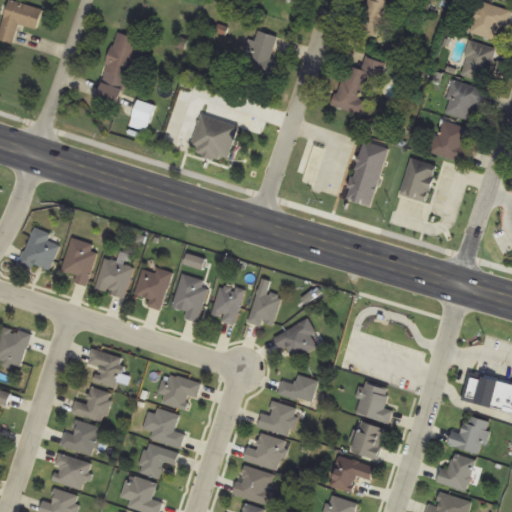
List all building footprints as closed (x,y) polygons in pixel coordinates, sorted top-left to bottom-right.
[(368,0),(367,0),(357,30),(378,38),(392,0),(372,0),(372,1),(368,0)] [(43,11),(10,1),(0,34),(0,41),(13,45),(19,26),(38,31),(43,11)] [(471,34),(496,41),(500,27),(508,30),(511,15),(511,11),(479,3),(471,34)] [(279,39),(257,31),(244,70),(273,80),(279,63),(271,60),(279,39)] [(148,42),(118,33),(105,76),(128,83),(132,70),(139,72),(148,42)] [(497,50),(471,41),(459,74),(485,84),(497,50)] [(385,64),(366,58),(362,70),(347,66),(335,108),(364,116),(369,101),(362,99),(365,87),(377,91),(385,64)] [(475,123),(485,91),(454,81),(444,113),(475,123)] [(156,106),(138,101),(132,118),(150,124),(156,106)] [(191,152),(229,163),(239,127),(202,116),(191,152)] [(472,130),(441,121),(432,154),(465,163),(469,147),(467,147),(472,130)] [(429,203),(437,166),(410,160),(402,197),(429,203)] [(372,207),(381,177),(356,170),(348,200),(372,207)] [(36,265),(51,272),(61,246),(50,242),(53,235),(35,228),(21,265),(34,270),(36,265)] [(76,283),(88,287),(99,246),(73,239),(64,272),(78,276),(76,283)] [(97,290),(126,299),(135,267),(106,258),(97,290)] [(163,311),(173,273),(156,268),(155,272),(144,269),(137,296),(150,300),(148,307),(163,311)] [(210,282),(183,276),(174,309),(188,312),(186,320),(200,323),(210,282)] [(222,323),(238,326),(245,290),(220,285),(214,317),(223,318),(222,323)] [(284,297),(261,289),(250,322),(273,330),(284,297)] [(283,352),(289,348),(297,361),(319,348),(313,337),(318,334),(309,320),(276,339),(283,352)] [(0,344),(0,361),(24,367),(32,335),(4,328),(0,344)] [(118,390),(128,361),(94,350),(89,366),(100,370),(96,383),(118,390)] [(511,412),(511,384),(471,374),(464,401),(511,412)] [(162,404),(187,411),(190,397),(199,399),(203,384),(170,375),(162,404)] [(285,381),(280,395),(314,405),(320,382),(300,376),(297,385),(285,381)] [(392,392),(367,383),(357,414),(391,425),(395,412),(386,408),(392,392)] [(105,424),(114,395),(93,388),(87,405),(77,401),(73,414),(105,424)] [(0,411),(2,407),(9,409),(13,394),(0,390),(0,411)] [(270,416),(264,414),(260,427),(291,438),(300,411),(275,402),(270,416)] [(186,436),(177,433),(181,416),(154,409),(148,430),(154,431),(152,441),(183,449),(186,436)] [(493,423),(468,416),(463,432),(455,429),(450,446),(484,456),(493,423)] [(96,457),(104,429),(78,422),(74,435),(67,433),(63,447),(96,457)] [(349,454),(377,462),(387,430),(359,422),(349,454)] [(249,449),(246,462),(281,471),(288,442),(262,435),(258,451),(249,449)] [(139,473),(161,480),(166,464),(177,468),(181,455),(149,444),(139,473)] [(93,464),(60,455),(52,482),(85,491),(93,464)] [(451,471),(442,469),(438,484),(470,492),(478,461),(455,455),(451,471)] [(377,467),(340,457),(332,488),(354,494),(358,478),(373,482),(377,467)] [(279,477),(244,466),(235,495),(270,506),(279,477)] [(129,509),(140,511),(162,511),(164,504),(153,501),(158,485),(132,478),(126,499),(131,500),(129,509)] [(78,511),(82,498),(56,490),(52,505),(44,503),(41,511),(78,511)] [(430,511),(470,511),(473,503),(437,492),(430,511)] [(360,511),(362,507),(333,496),(326,511),(360,511)]
